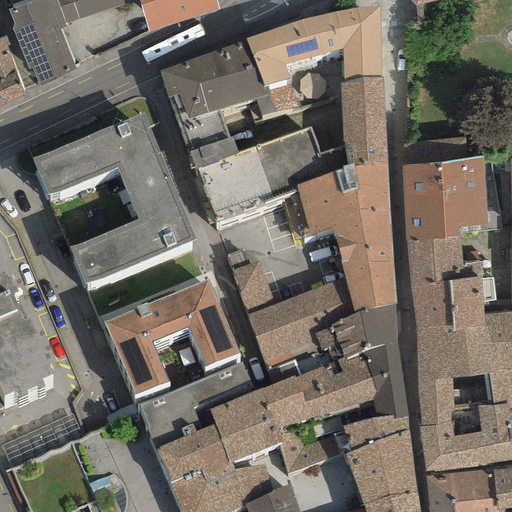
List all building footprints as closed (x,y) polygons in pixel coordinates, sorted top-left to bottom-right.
[(31,0),(22,3),(8,10),(14,26),(11,27),(27,70),(32,69),(38,86),(75,72),(59,29),(66,27),(64,23),(56,0),(31,0)] [(56,0),(64,23),(134,0),(56,0)] [(138,0),(148,31),(218,10),(215,0),(138,0)] [(301,19),(246,37),(263,85),(267,84),(269,95),(274,112),(299,107),(290,85),(287,87),(285,79),(289,79),(284,64),(342,49),(343,80),(382,77),(378,7),(356,8),(301,19)] [(0,106),(26,96),(5,47),(9,46),(5,35),(0,37),(0,106)] [(246,37),(158,71),(188,152),(227,138),(219,110),(255,99),(260,116),(274,112),(269,95),(267,84),(263,85),(246,37)] [(341,119),(384,118),(382,77),(343,80),(341,119)] [(143,113),(32,158),(48,195),(117,168),(138,218),(68,247),(84,284),(196,240),(143,113)] [(384,118),(341,119),(343,146),(347,166),(386,163),(384,118)] [(310,127),(255,145),(272,198),(297,191),(295,185),(347,166),(343,146),(320,154),(310,127)] [(399,138),(400,153),(441,150),(440,135),(399,138)] [(227,138),(188,152),(215,223),(272,198),(255,145),(237,153),(230,137),(227,138)] [(482,158),(401,165),(405,241),(457,236),(456,228),(487,224),(482,158)] [(347,166),(295,185),(297,191),(309,235),(331,228),(343,277),(353,314),(359,312),(397,304),(386,163),(347,166)] [(457,236),(405,241),(415,329),(452,325),(454,331),(482,326),(482,314),(482,301),(495,300),(493,278),(480,279),(480,261),(462,263),(459,235),(457,236)] [(0,387),(4,396),(15,391),(17,398),(28,393),(26,390),(36,386),(38,389),(45,386),(41,379),(52,374),(28,318),(23,320),(12,295),(17,293),(0,253),(0,387)] [(353,314),(343,277),(274,304),(258,261),(231,270),(263,362),(316,340),(313,334),(330,328),(330,325),(353,314)] [(208,279),(103,321),(133,394),(167,380),(151,341),(187,326),(203,367),(238,353),(208,279)] [(353,314),(330,325),(330,328),(313,334),(316,340),(327,363),(363,351),(376,417),(392,414),(392,420),(407,416),(396,340),(397,304),(359,312),(353,314)] [(452,325),(415,329),(415,379),(450,377),(496,374),(497,370),(511,369),(511,311),(510,312),(482,314),(482,326),(454,331),(452,325)] [(253,391),(209,410),(214,425),(230,462),(280,441),(287,473),(344,453),(350,451),(341,426),(376,417),(363,351),(327,363),(323,366),(296,378),(295,375),(253,391)] [(241,362),(136,404),(155,449),(214,425),(209,410),(253,391),(241,362)] [(450,377),(415,379),(420,427),(418,427),(424,472),(511,461),(511,440),(509,410),(507,403),(476,406),(479,431),(449,437),(448,421),(449,410),(454,409),(450,377)] [(411,462),(408,430),(407,416),(392,420),(392,414),(376,417),(341,426),(350,451),(344,453),(353,479),(411,462)] [(214,425),(155,449),(182,511),(226,511),(244,504),(272,493),(271,490),(264,465),(234,471),(230,462),(214,425)] [(71,445),(8,473),(15,489),(26,511),(122,511),(124,510),(125,497),(121,485),(112,475),(88,485),(71,445)] [(353,479),(361,506),(415,493),(411,462),(353,479)] [(511,511),(511,467),(492,469),(497,511),(511,511)] [(452,497),(453,511),(497,511),(492,469),(449,474),(452,497)] [(427,499),(452,497),(449,474),(424,476),(427,499)] [(298,511),(289,484),(271,490),(272,493),(244,504),(247,511),(298,511)] [(418,511),(415,493),(361,506),(344,511),(418,511)] [(453,511),(452,497),(427,499),(428,511),(453,511)]
